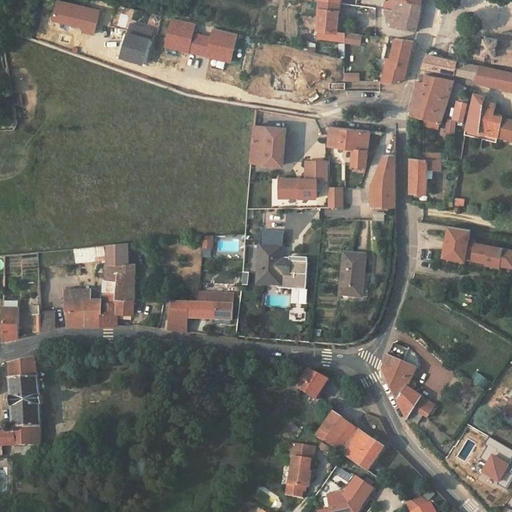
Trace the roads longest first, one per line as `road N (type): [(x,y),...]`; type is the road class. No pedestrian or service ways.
road 1 (residential): [(0,354),(65,335),(132,333),(366,366)]
road 2 (residential): [(401,115),(404,267),(366,366)]
road 3 (residential): [(366,366),(403,441),(469,511)]
road 4 (residential): [(401,115),(389,123),(335,117),(328,107),(346,100),(403,105)]
